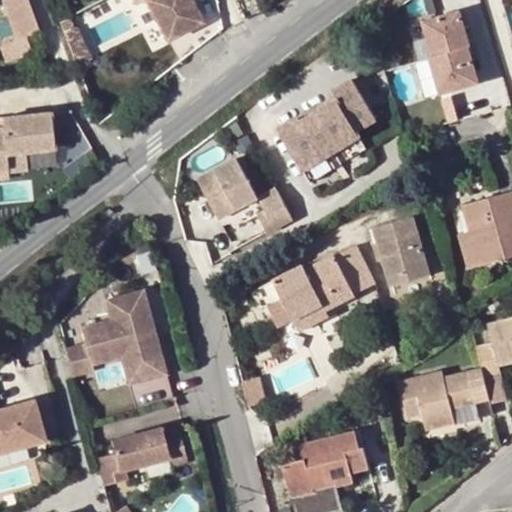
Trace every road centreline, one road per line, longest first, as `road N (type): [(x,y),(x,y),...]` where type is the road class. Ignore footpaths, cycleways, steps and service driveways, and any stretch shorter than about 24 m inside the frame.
road 1 (residential): [(126,171),(165,221),(198,306),(248,511)]
road 2 (tertiary): [(126,171),(350,0)]
road 3 (tertiary): [(0,269),(126,171)]
